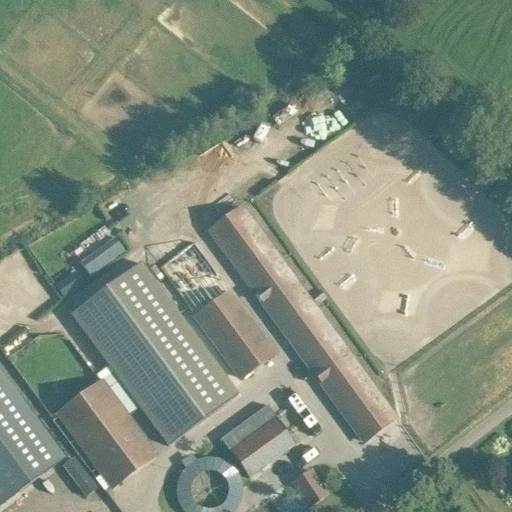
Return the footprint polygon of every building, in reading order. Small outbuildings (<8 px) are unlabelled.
[(364,442),(395,419),(383,403),(243,209),(210,233),(364,442)] [(115,239),(81,264),(90,277),(125,252),(115,239)] [(167,447),(238,395),(141,263),(70,315),(167,447)] [(64,282),(57,288),(63,297),(71,291),(64,282)] [(196,319),(240,379),(275,353),(231,293),(196,319)] [(0,372),(0,506),(64,460),(0,372)] [(103,384),(63,413),(106,471),(121,460),(131,475),(157,456),(103,384)] [(268,409),(223,441),(249,478),(295,446),(268,409)] [(97,490),(74,459),(63,468),(86,498),(97,490)] [(327,496),(311,472),(294,484),(310,508),(327,496)]
